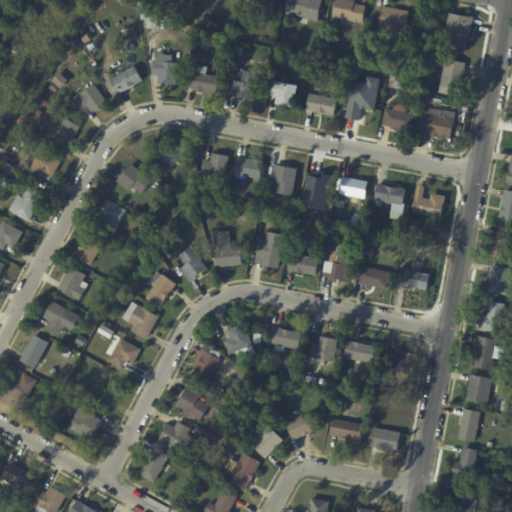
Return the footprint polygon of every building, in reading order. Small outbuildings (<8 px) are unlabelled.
[(275,0),(274,7),(258,4),(257,10),(251,9),(253,3),(246,2),(246,0),(275,0)] [(322,0),(317,21),(285,14),(287,0),(322,0)] [(359,5),(366,6),(362,23),(351,21),(350,26),(344,25),(345,20),(332,17),(335,0),(350,0),(355,1),(354,4),(359,5)] [(388,7),(409,11),(405,32),(398,30),(396,42),(381,39),(383,27),(377,26),(381,6),(388,7)] [(461,15),(474,17),(471,32),(469,32),(466,51),(443,47),(445,36),(438,34),(439,25),(446,26),(449,13),(461,15)] [(198,27),(202,15),(209,17),(206,29),(198,27)] [(94,48),(90,51),(87,47),(92,43),(95,48),(94,48)] [(242,48),(241,56),(232,55),(234,46),(242,48)] [(178,63),(176,85),(158,84),(158,76),(152,76),(153,60),(156,60),(157,54),(172,55),(172,62),(178,63)] [(466,64),(459,97),(438,93),(444,60),(466,64)] [(131,87),(117,95),(109,80),(135,66),(143,81),(131,87)] [(202,96),(203,91),(188,88),(191,71),(196,72),(197,66),(206,67),(205,75),(219,77),(215,99),(202,96)] [(247,71),(258,73),(252,101),(230,96),(233,80),(239,82),(241,70),(247,71)] [(68,81),(60,89),(51,81),(59,72),(68,81)] [(407,79),(405,91),(388,88),(390,76),(407,79)] [(297,86),(295,99),(291,98),(290,107),(275,105),(276,97),(270,96),(273,82),(297,86)] [(57,88),(54,93),(48,89),(52,84),(57,88)] [(92,111),(92,112),(87,106),(81,110),(73,98),(93,84),(106,101),(92,111)] [(353,120),(355,112),(348,110),(350,95),(353,96),(354,91),(360,93),(359,97),(376,100),(371,123),(353,120)] [(320,114),(305,111),(309,94),(337,99),(334,116),(320,114)] [(424,96),(441,99),(440,104),(424,102),(424,96)] [(398,129),(381,125),(385,108),(393,110),(394,104),(406,106),(405,112),(415,114),(411,132),(398,129)] [(428,134),(418,133),(421,112),(424,113),(425,108),(442,111),(441,117),(455,119),(451,139),(428,134)] [(37,110),(42,113),(38,119),(33,116),(37,110)] [(74,138),(65,152),(50,144),(65,118),(80,126),(74,138)] [(158,145),(188,148),(187,165),(156,163),(158,145)] [(51,177),(44,173),(40,180),(27,172),(40,150),(60,162),(51,177)] [(204,160),(211,161),(212,153),(233,157),(230,178),(201,174),(203,160),(204,160)] [(239,157),(264,161),(260,180),(235,175),(238,157),(239,157)] [(118,180),(131,164),(152,181),(141,194),(132,187),(128,192),(117,182),(118,180)] [(279,166),(297,169),(293,196),(276,193),(277,181),(271,180),(274,165),(279,166)] [(320,197),(305,194),(307,179),(314,180),(315,172),(333,176),(329,198),(320,197)] [(344,177),(368,182),(365,199),(339,194),(342,177),(344,177)] [(378,184),(407,189),(403,213),(391,211),(392,204),(374,201),(377,184),(378,184)] [(37,206),(28,223),(8,212),(17,195),(21,197),(27,186),(43,194),(37,206)] [(418,186),(424,188),(422,198),(430,200),(431,194),(445,197),(441,218),(411,212),(416,186),(418,186)] [(511,224),(500,222),(505,190),(511,191),(511,224)] [(267,202),(272,197),(276,201),(270,206),(267,202)] [(126,211),(114,233),(92,221),(96,214),(98,215),(107,200),(126,211)] [(419,221),(418,232),(409,231),(411,220),(419,221)] [(13,248),(6,245),(3,251),(0,249),(0,224),(2,221),(23,233),(14,249),(13,248)] [(511,250),(510,259),(494,256),(499,226),(511,228),(511,250)] [(104,240),(90,265),(75,256),(89,231),(104,240)] [(131,232),(137,235),(133,243),(127,240),(131,232)] [(232,266),(224,267),(225,277),(218,278),(213,233),(229,232),(231,249),(241,248),(242,265),(232,266)] [(262,266),(261,265),(262,258),(256,257),(259,242),(283,246),(279,269),(262,266)] [(200,274),(188,282),(179,270),(184,266),(178,257),(191,247),(207,268),(200,274)] [(348,282),(325,278),(327,262),(334,263),(335,251),(353,255),(348,282)] [(304,274),(288,270),(291,254),(319,259),(316,276),(304,274)] [(390,272),(386,289),(358,283),(361,266),(390,272)] [(511,269),(511,280),(509,296),(487,291),(492,266),(511,269)] [(81,282),(79,287),(85,290),(79,302),(57,290),(69,267),(85,275),(81,282)] [(405,270),(430,274),(427,292),(397,286),(400,269),(405,270)] [(176,285),(159,308),(145,299),(153,287),(148,283),(157,271),(176,285)] [(123,295),(119,302),(113,298),(117,291),(123,295)] [(80,317),(71,334),(63,329),(60,335),(46,328),(49,322),(44,319),(53,302),(80,317)] [(479,331),(481,316),(488,317),(490,302),(506,305),(501,334),(488,332),(487,332),(479,331)] [(159,317),(146,341),(131,332),(134,327),(128,323),(128,322),(122,319),(131,303),(137,306),(137,305),(159,317)] [(235,354),(229,356),(223,341),(230,339),(227,330),(245,324),(253,346),(236,352),(236,354),(235,354)] [(97,333),(101,325),(114,332),(110,340),(97,333)] [(275,327),(303,333),(299,350),(270,344),(268,356),(263,355),(265,340),(271,341),(273,327),(275,327)] [(49,343),(35,370),(19,362),(33,335),(49,343)] [(87,340),(82,348),(75,343),(79,335),(87,340)] [(476,343),(477,336),(499,341),(498,346),(504,347),(502,361),(495,360),(493,372),(473,368),(473,365),(471,365),(473,356),(474,356),(476,343)] [(321,337),(339,341),(334,363),(309,358),(312,344),(318,345),(320,337),(321,337)] [(142,350),(133,366),(126,363),(122,370),(108,362),(120,339),(142,350)] [(348,342),(376,347),(373,365),(344,359),(347,342),(348,342)] [(225,380),(221,387),(206,379),(204,385),(192,378),(202,357),(203,357),(206,352),(221,360),(214,374),(225,380)] [(386,354),(402,357),(403,352),(416,355),(412,376),(383,370),(386,354)] [(249,371),(242,383),(230,376),(238,364),(249,371)] [(37,381),(24,403),(3,392),(12,376),(19,380),(23,373),(37,381)] [(470,382),(471,375),(500,381),(498,395),(490,394),(488,405),(466,401),(470,382)] [(112,402),(109,408),(95,401),(107,376),(122,384),(112,402)] [(201,395),(198,400),(209,406),(200,422),(191,416),(188,420),(173,412),(187,387),(201,395)] [(67,403),(64,410),(63,410),(62,412),(60,412),(59,414),(55,412),(56,410),(54,409),(59,399),(67,403)] [(225,407),(220,417),(217,415),(218,413),(217,413),(218,409),(220,410),(222,405),(225,407)] [(102,421),(92,441),(68,428),(78,408),(102,421)] [(481,413),(476,443),(459,440),(464,410),(481,413)] [(321,429),(293,442),(285,425),(296,420),(296,419),(312,411),(321,429)] [(344,421),(364,425),(359,448),(346,446),(347,439),(330,436),(333,419),(344,421)] [(158,441),(167,424),(175,428),(177,422),(191,430),(186,437),(192,441),(185,454),(179,450),(178,452),(158,441)] [(268,452),(263,457),(249,444),(268,425),(283,441),(278,447),(275,444),(268,452)] [(376,449),(368,447),(372,428),(384,430),(389,430),(389,431),(401,434),(397,453),(376,449)] [(455,462),(460,463),(463,448),(479,450),(474,481),(452,477),(455,462)] [(169,457),(154,484),(139,475),(153,449),(169,457)] [(203,458),(198,467),(190,462),(194,453),(203,458)] [(261,463),(246,491),(227,481),(242,453),(261,463)] [(10,463),(32,476),(23,492),(0,479),(10,463)] [(473,488),(471,499),(479,501),(476,511),(446,511),(450,484),(460,486),(460,485),(465,486),(465,487),(473,488)] [(50,487),(68,498),(59,511),(38,511),(35,510),(37,507),(32,504),(41,490),(46,493),(50,487)] [(237,499),(229,511),(204,511),(210,503),(215,506),(215,505),(218,500),(224,491),(237,499)] [(330,502),(328,511),(307,511),(308,510),(311,511),(312,506),(310,506),(312,499),(330,502)] [(83,504),(95,511),(70,511),(77,501),(83,504)]
